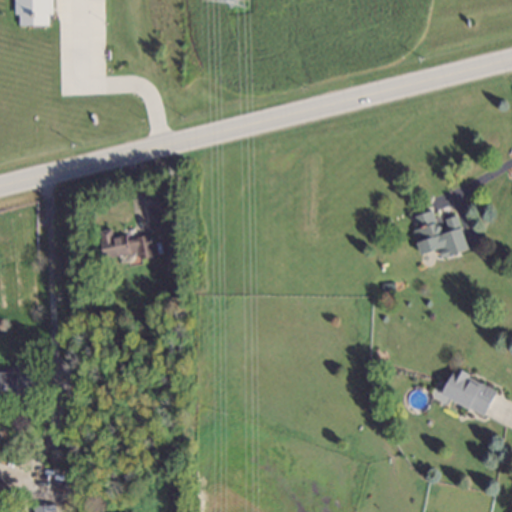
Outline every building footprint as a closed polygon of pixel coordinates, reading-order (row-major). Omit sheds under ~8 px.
[(13,0),(48,0),(49,13),(45,14),(45,26),(18,27),(18,14),(14,14),(13,0)] [(439,224),(441,231),(449,228),(445,216),(454,213),(464,245),(442,253),(439,242),(421,249),(414,228),(418,226),(414,214),(430,208),(435,222),(439,224)] [(103,257),(98,236),(108,233),(109,236),(121,234),(123,240),(145,236),(148,249),(139,251),(137,245),(125,247),(126,252),(103,257)] [(481,409),(439,388),(452,362),(495,383),(481,409)] [(14,407),(14,394),(0,394),(0,369),(15,369),(16,364),(31,364),(31,407),(14,407)] [(48,465),(48,450),(61,450),(61,464),(48,465)]
